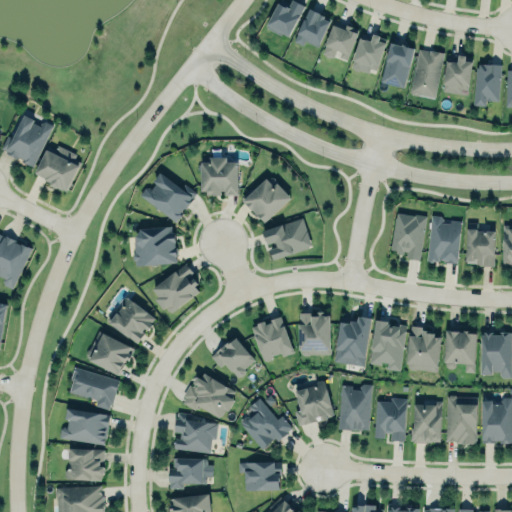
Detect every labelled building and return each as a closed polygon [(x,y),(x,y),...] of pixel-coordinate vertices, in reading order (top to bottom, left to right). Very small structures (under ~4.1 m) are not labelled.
[(282,0),(279,0),(265,26),(286,38),(305,5),(295,0),(291,0),(289,4),(282,0)] [(303,45),(305,42),(318,47),(330,17),(307,8),(293,41),(303,45)] [(346,23),(344,28),(333,23),(321,52),(324,53),(325,55),(328,57),(330,55),(332,56),(336,48),(341,50),(339,55),(346,58),(348,53),(349,54),(358,32),(351,29),(352,25),(346,23)] [(360,36),(370,39),(373,32),(380,34),(378,39),(385,41),(378,64),(377,64),(375,69),(370,67),(368,72),(359,69),(358,70),(357,70),(353,68),(352,67),(352,66),(350,66),(352,59),(360,36)] [(413,47),(389,42),(380,82),(404,87),(413,47)] [(434,96),(443,52),(430,49),(429,50),(418,48),(409,91),(411,91),(412,93),(417,94),(419,93),(434,96)] [(457,61),(445,60),(442,90),(468,93),(472,56),(458,54),(457,61)] [(476,66),(478,66),(479,63),(483,63),(483,62),(490,63),(490,62),(501,63),(498,100),(485,99),(484,104),(473,103),(476,66)] [(24,113),(13,137),(7,135),(1,147),(6,150),(5,152),(18,158),(18,156),(21,157),(21,161),(32,166),(53,124),(44,120),(41,121),(40,123),(41,125),(33,121),(34,118),(24,113)] [(34,172),(45,177),(44,178),(51,181),(50,183),(57,187),(57,186),(63,189),(63,187),(67,189),(79,164),(73,161),(77,153),(58,143),(53,151),(46,148),(34,172)] [(199,191),(204,191),(204,194),(221,194),(221,191),(224,191),(224,194),(238,194),(238,159),(227,159),(227,155),(208,155),(208,159),(199,159),(199,191)] [(175,222),(139,194),(144,187),(148,186),(151,188),(155,182),(153,180),(160,171),(181,187),(184,183),(195,192),(190,199),(191,200),(185,207),(184,206),(181,210),(184,212),(179,218),(175,222)] [(242,200),(266,177),(273,185),(276,181),(290,196),(263,221),(242,200)] [(425,215),(395,212),(390,250),(406,252),(405,258),(420,260),(425,215)] [(430,214),(439,214),(442,218),(442,221),(449,222),(449,219),(460,220),(457,259),(456,260),(456,264),(454,264),(454,263),(443,261),(443,259),(439,258),(438,261),(433,260),(431,261),(429,261),(428,260),(426,259),(430,214)] [(262,229),(266,242),(275,239),(278,246),(270,249),(270,251),(269,252),(270,255),(272,256),(273,259),(308,247),(307,245),(311,244),(302,216),(262,229)] [(467,221),(477,222),(477,227),(477,229),(495,230),(494,254),(493,265),(478,265),(478,263),(476,263),(476,262),(466,261),(467,221)] [(502,223),(503,263),(511,263),(511,264),(511,227),(510,227),(510,223),(502,223)] [(139,227),(171,224),(172,230),(175,230),(176,242),(175,242),(175,246),(176,246),(177,255),(176,255),(177,261),(135,265),(134,260),(132,258),(131,254),(134,251),(133,240),(135,240),(135,235),(139,230),(139,227)] [(0,233),(0,274),(4,276),(2,279),(3,283),(11,287),(31,247),(21,242),(20,243),(15,241),(15,239),(5,234),(5,236),(0,233)] [(185,261),(189,267),(193,270),(186,275),(190,280),(194,277),(198,282),(195,285),(199,290),(192,295),(171,312),(167,310),(166,307),(163,309),(155,298),(158,295),(152,287),(185,261)] [(154,317),(147,311),(133,300),(127,296),(124,296),(120,300),(120,303),(122,304),(117,311),(113,308),(105,318),(128,337),(129,336),(136,342),(144,332),(142,330),(144,327),(147,329),(152,324),(150,322),(154,317)] [(297,310),(331,310),(330,354),(310,354),(307,355),(302,356),(299,353),(299,350),(297,350),(297,310)] [(249,325),(255,323),(254,321),(264,318),(264,319),(281,313),(294,352),(281,356),(280,352),(272,355),(272,358),(266,361),(262,360),(249,325)] [(358,315),(371,317),(363,365),(334,360),(341,315),(357,318),(358,315)] [(400,370),(405,324),(374,320),(369,362),(387,364),(386,368),(400,370)] [(410,324),(423,325),(422,329),(428,329),(427,332),(434,332),(434,335),(440,336),(440,340),(439,340),(436,370),(416,368),(414,369),(409,368),(407,365),(407,362),(405,362),(408,334),(409,334),(410,324)] [(86,356),(85,352),(97,328),(132,346),(134,348),(129,358),(126,357),(118,373),(86,356)] [(446,328),(444,361),(445,365),(448,368),(455,368),(455,362),(464,363),(463,373),(475,373),(477,330),(446,328)] [(510,377),(511,331),(481,331),(480,373),(499,373),(499,377),(510,377)] [(211,355),(219,365),(224,361),(237,376),(238,375),(240,375),(243,373),(243,370),(245,369),(243,367),(254,358),(235,336),(231,340),(230,339),(211,355)] [(73,364),(120,379),(112,404),(109,403),(108,408),(96,404),(97,398),(69,390),(72,380),(68,379),(73,364)] [(185,397),(182,395),(189,384),(191,385),(193,382),(192,382),(196,375),(199,377),(203,371),(228,386),(224,393),(233,398),(227,409),(224,408),(219,416),(197,403),(194,409),(182,401),(185,397)] [(333,417),(325,381),(294,388),(299,409),(294,411),(297,424),(333,417)] [(340,384),(337,427),(367,429),(371,383),(362,382),(359,384),(358,385),(340,384)] [(374,395),(386,395),(390,391),(404,393),(407,399),(404,438),(402,441),(389,441),(389,431),(385,431),(384,437),(371,437),(374,395)] [(476,403),(475,439),(475,442),(468,442),(468,443),(461,443),(461,442),(455,442),(455,440),(445,440),(446,395),(448,395),(449,394),(454,394),(455,395),(477,396),(476,403)] [(480,442),(511,442),(511,395),(503,395),(499,398),(499,401),(493,401),(493,398),(480,398),(480,442)] [(248,405),(258,397),(276,418),(281,414),(291,426),(286,431),(287,431),(277,440),(274,436),(264,445),(265,445),(261,448),(241,423),(241,422),(240,422),(240,419),(244,415),(247,415),(253,410),(248,405)] [(413,403),(433,403),(433,400),(441,400),(440,438),(439,438),(439,441),(432,440),(432,441),(425,441),(412,441),(412,439),(410,439),(410,426),(413,427),(413,403)] [(66,405),(63,417),(68,418),(67,425),(64,425),(60,427),(59,436),(105,444),(110,413),(66,405)] [(173,448),(209,452),(211,437),(215,438),(217,422),(203,421),(203,415),(175,412),(173,435),(174,435),(173,448)] [(69,446),(103,448),(102,461),(100,461),(99,465),(105,465),(104,474),(101,473),(100,480),(64,478),(65,469),(68,468),(69,446)] [(168,467),(167,487),(183,488),(183,481),(205,482),(205,475),(211,475),(212,464),(205,464),(205,458),(173,457),(173,467),(168,467)] [(237,459),(282,458),(282,475),(280,475),(280,489),(243,490),(243,472),(237,472),(237,459)] [(55,486),(55,511),(102,511),(102,485),(55,486)] [(168,497),(208,492),(211,511),(173,511),(173,510),(169,510),(169,509),(169,507),(168,497)] [(279,495),(282,499),(284,498),(287,502),(288,502),(289,504),(288,504),(295,511),(298,509),(300,511),(269,511),(272,510),(268,506),(279,495)] [(349,511),(350,502),(376,503),(375,507),(384,507),(383,511),(349,511)]
